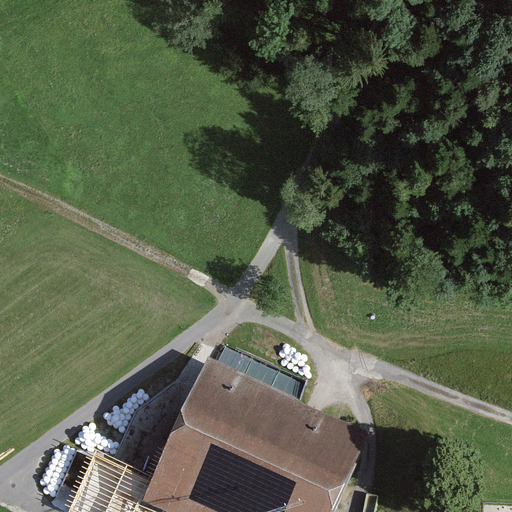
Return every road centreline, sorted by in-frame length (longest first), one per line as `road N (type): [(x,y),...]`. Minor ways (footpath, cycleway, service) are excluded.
road 1 (track): [(234,305),(285,220),(390,0)]
road 2 (unclassified): [(0,478),(234,305)]
road 3 (track): [(234,305),(145,248),(0,181)]
road 4 (track): [(285,220),(312,340)]
